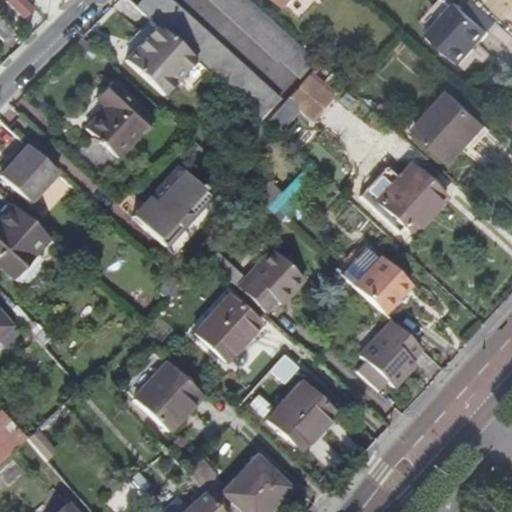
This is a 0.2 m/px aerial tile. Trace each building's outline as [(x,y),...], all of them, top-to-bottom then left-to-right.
[(25,20),(36,9),(26,0),(11,0),(7,5),(25,20)] [(170,0),(141,0),(137,5),(157,25),(196,59),(261,120),(280,102),(170,0)] [(319,60),(254,0),(214,0),(300,79),(319,60)] [(272,0),(296,21),(315,0),(272,0)] [(427,32),(450,6),(443,0),(440,0),(418,24),(427,32)] [(429,35),(463,63),(489,32),(456,4),(429,35)] [(0,39),(3,43),(14,32),(0,19),(0,39)] [(196,59),(157,25),(127,59),(166,94),(196,59)] [(281,133),(296,115),(310,126),(335,94),(308,72),(267,122),(281,133)] [(153,118),(112,80),(95,98),(104,106),(84,129),(116,157),(153,118)] [(415,130),(451,163),(485,126),(450,93),(415,130)] [(379,106),(374,111),(382,120),(387,113),(379,106)] [(318,130),(339,150),(360,127),(339,108),(318,130)] [(55,171),(28,146),(0,174),(28,200),(55,171)] [(211,200),(178,169),(133,218),(166,249),(211,200)] [(379,207),(414,239),(448,202),(413,170),(379,207)] [(270,182),(256,196),(261,203),(266,207),(281,192),(270,182)] [(48,240),(13,208),(0,222),(0,267),(14,279),(48,240)] [(94,254),(104,262),(113,253),(104,244),(94,254)] [(368,244),(339,274),(354,288),(382,259),(368,244)] [(273,252),(238,290),(265,316),(275,303),(281,309),(305,281),(273,252)] [(382,259),(354,288),(382,315),(410,285),(382,259)] [(410,285),(382,315),(388,320),(400,306),(402,309),(419,292),(410,285)] [(226,365),(258,328),(228,300),(195,337),(226,365)] [(14,333),(0,318),(0,342),(1,344),(14,333)] [(411,361),(420,350),(391,324),(359,358),(366,366),(359,375),(379,394),(388,385),(393,392),(417,369),(411,361)] [(166,365),(158,357),(126,391),(167,432),(201,396),(168,364),(166,365)] [(82,389),(74,382),(66,389),(73,397),(82,389)] [(271,423),(303,454),(335,417),(304,387),(271,423)] [(0,423),(0,437),(2,440),(17,427),(7,417),(0,423)] [(0,442),(0,463),(27,438),(17,427),(2,440),(0,442)] [(221,494),(240,511),(262,511),(284,489),(253,459),(221,494)] [(221,511),(202,491),(177,511),(221,511)]
